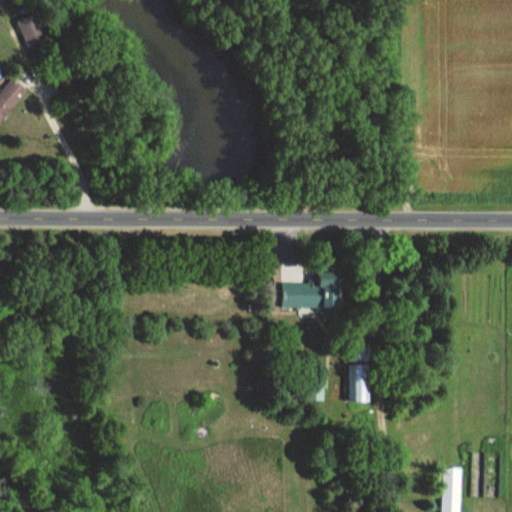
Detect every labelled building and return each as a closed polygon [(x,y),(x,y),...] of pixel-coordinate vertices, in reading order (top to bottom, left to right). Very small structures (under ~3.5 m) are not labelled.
[(18,22),(30,48),(51,38),(39,13),(18,22)] [(0,126),(28,92),(13,79),(0,93),(0,126)] [(284,281),(284,307),(344,308),(344,266),(320,265),(320,282),(284,281)] [(351,363),(351,400),(371,400),(371,363),(351,363)] [(461,511),(463,467),(444,466),(442,511),(461,511)]
